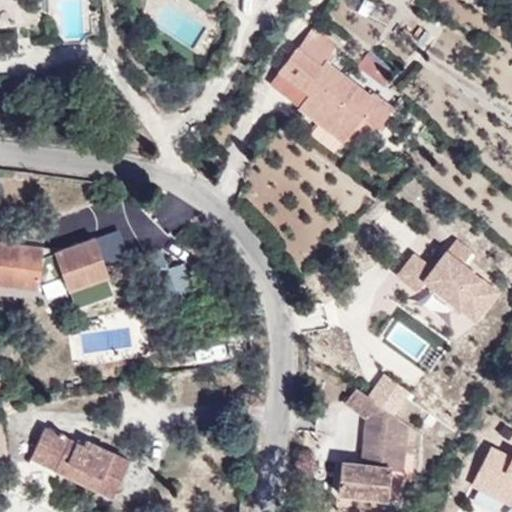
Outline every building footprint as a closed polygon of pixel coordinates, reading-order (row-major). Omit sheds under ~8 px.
[(325,61),(337,44),(317,29),(300,50),(321,66),(325,60),(325,61)] [(33,49),(32,37),(18,37),(19,49),(33,49)] [(325,61),(325,60),(321,66),(300,50),(297,48),(279,71),(309,94),(299,107),(299,108),(318,123),(310,133),(333,152),(343,140),(362,116),(377,128),(390,110),(325,61)] [(371,76),(380,64),(366,53),(357,65),(371,76)] [(383,77),(388,71),(380,64),(371,76),(384,86),(388,81),(383,77)] [(309,94),(279,71),(269,84),(299,107),(309,94)] [(377,128),(362,116),(343,140),(354,148),(360,140),(366,145),(379,129),(377,128)] [(109,276),(95,236),(60,249),(54,251),(54,252),(43,256),(44,247),(0,242),(0,285),(39,290),(40,285),(63,276),(68,290),(109,276)] [(455,239),(441,257),(432,269),(426,264),(414,254),(398,274),(418,289),(425,279),(476,319),(498,291),(462,263),(472,252),(455,239)] [(54,251),(60,249),(44,247),(43,256),(54,252),(54,251)] [(432,269),(441,257),(435,252),(426,264),(432,269)] [(171,278),(166,262),(152,267),(157,283),(171,278)] [(402,322),(388,335),(414,362),(428,348),(402,322)] [(368,395),(394,413),(410,391),(384,373),(368,395)] [(368,395),(356,386),(344,402),(366,418),(361,463),(341,461),(337,493),(403,500),(405,481),(412,482),(415,457),(412,457),(415,429),(394,413),(368,395)] [(130,460),(85,439),(83,444),(45,427),(30,458),(112,497),(130,460)] [(511,456),(511,457),(491,446),(474,478),(511,496),(511,456)] [(0,479),(9,479),(7,463),(0,463),(0,479)] [(511,504),(511,496),(474,478),(471,485),(511,505),(511,504)]
